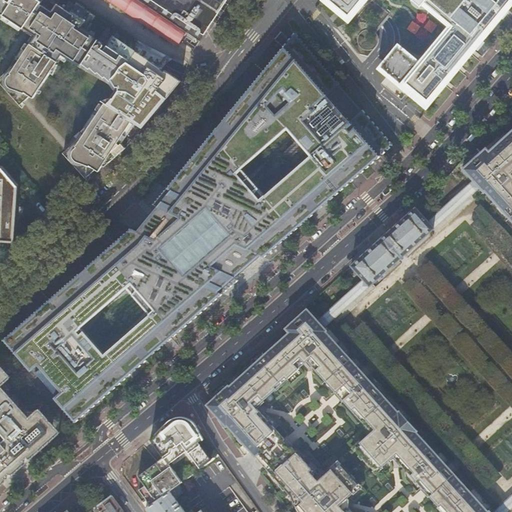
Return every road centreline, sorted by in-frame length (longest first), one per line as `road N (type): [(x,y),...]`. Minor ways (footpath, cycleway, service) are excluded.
road 1 (secondary): [(185,385),(423,175),(511,72)]
road 2 (residential): [(281,0),(131,172),(0,294)]
road 3 (residential): [(185,385),(269,511)]
